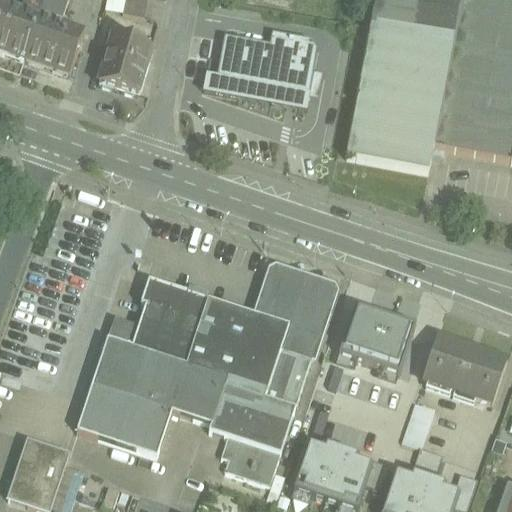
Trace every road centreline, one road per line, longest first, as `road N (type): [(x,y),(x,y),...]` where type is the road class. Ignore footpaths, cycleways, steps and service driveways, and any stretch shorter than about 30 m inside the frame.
road 1 (secondary): [(149,169),(511,293)]
road 2 (residential): [(149,169),(181,0)]
road 3 (residential): [(49,133),(0,289)]
